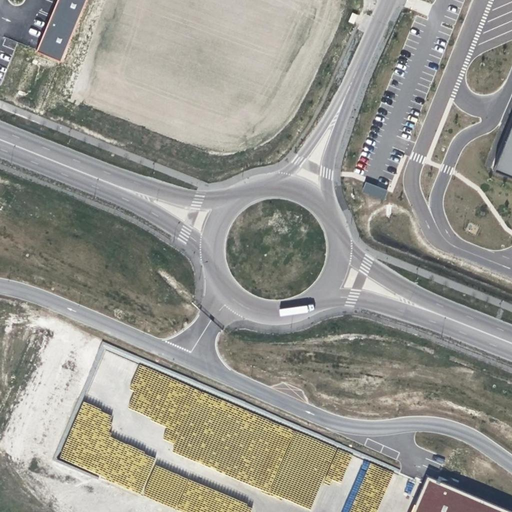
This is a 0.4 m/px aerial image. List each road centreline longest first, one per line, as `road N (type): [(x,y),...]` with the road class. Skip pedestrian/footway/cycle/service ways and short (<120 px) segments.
road 1 (unclassified): [(511,464),(459,430),(426,422),(350,426),(186,359)]
road 2 (unclassified): [(226,203),(123,178),(0,129)]
road 3 (unclassified): [(0,147),(122,196),(209,246)]
road 4 (unclassified): [(186,359),(0,285)]
road 5 (unclassified): [(324,291),(418,312),(511,349)]
road 6 (unclassified): [(511,331),(420,294),(341,244)]
road 7 (unclassified): [(326,205),(328,149),(349,83)]
